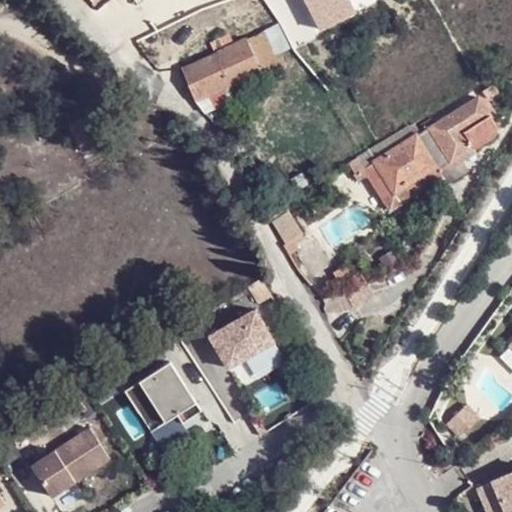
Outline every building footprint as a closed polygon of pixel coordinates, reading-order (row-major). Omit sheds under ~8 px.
[(333,0),(325,0),(313,6),(325,31),(345,22),(333,0)] [(281,20),(251,36),(269,70),(284,62),(279,53),(294,44),(281,20)] [(212,43),(218,53),(235,44),(231,33),(212,43)] [(200,102),(209,116),(237,103),(230,89),(269,70),(251,36),(235,44),(218,53),(184,70),(200,102)] [(107,96),(65,112),(80,150),(137,129),(131,112),(136,108),(130,93),(110,101),(107,96)] [(480,99),(432,126),(453,163),(501,137),(480,99)] [(435,169),(417,137),(373,162),(391,192),(435,169)] [(45,142),(28,149),(33,161),(49,154),(45,142)] [(397,203),(442,178),(435,169),(391,192),(397,203)] [(285,217),(270,226),(283,248),(298,241),(285,217)] [(259,313),(205,339),(232,392),(285,365),(259,313)] [(169,369),(123,395),(141,427),(187,401),(169,369)] [(110,464),(90,433),(32,470),(51,501),(110,464)] [(511,511),(511,481),(482,493),(489,511),(511,511)]
